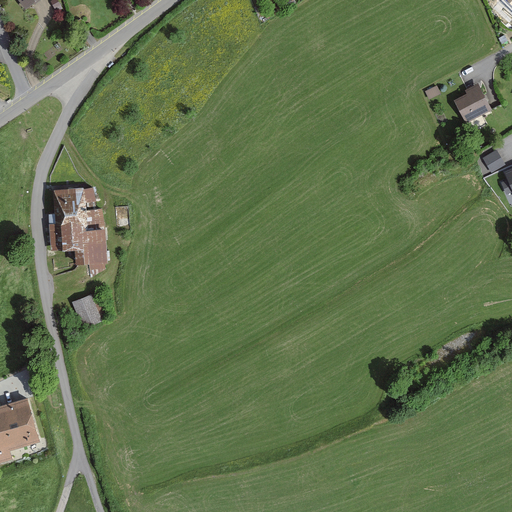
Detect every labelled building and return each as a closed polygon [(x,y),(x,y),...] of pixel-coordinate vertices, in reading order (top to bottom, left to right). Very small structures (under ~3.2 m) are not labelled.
[(18,0),(28,11),(41,0),(18,0)] [(456,102),(467,123),(493,109),(482,88),(456,102)] [(498,147),(484,154),(492,170),(506,163),(498,147)] [(97,186),(54,190),(55,213),(49,214),(53,252),(77,252),(78,266),(108,264),(105,208),(88,210),(88,201),(99,201),(97,186)] [(104,289),(73,301),(83,328),(114,317),(104,289)] [(30,400),(0,409),(0,463),(15,459),(12,449),(42,440),(30,400)]
